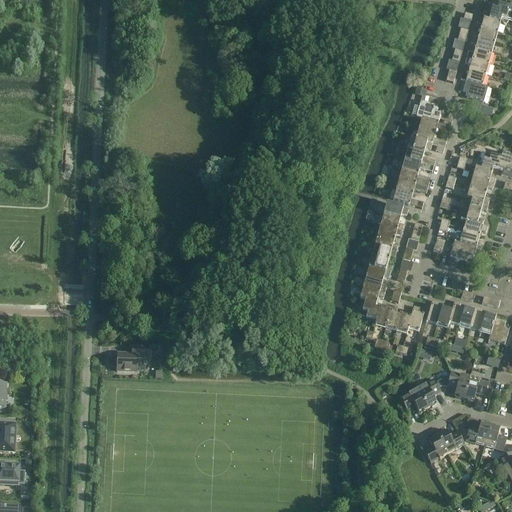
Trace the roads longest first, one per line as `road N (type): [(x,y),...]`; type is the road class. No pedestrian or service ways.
road 1 (unclassified): [(104,0),(79,511)]
road 2 (residential): [(421,267),(455,131),(437,85),(462,0)]
road 3 (residential): [(508,422),(460,409),(411,436),(398,427)]
